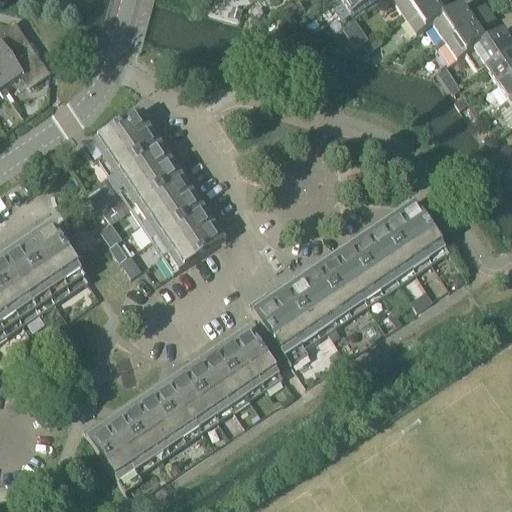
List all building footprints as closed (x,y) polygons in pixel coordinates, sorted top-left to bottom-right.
[(379,0),(378,0),(338,0),(336,2),(327,7),(340,26),(379,0)] [(402,23),(432,3),(429,0),(396,0),(390,5),(402,23)] [(436,0),(431,4),(402,23),(415,42),(431,31),(431,30),(444,21),(437,11),(443,7),(437,0),(436,0)] [(443,48),(473,28),(460,10),(444,21),(431,30),(431,31),(443,48)] [(478,24),(488,17),(483,10),(473,16),(478,24)] [(239,16),(231,14),(228,25),(237,27),(239,16)] [(488,17),(478,24),(484,32),(494,25),(488,17)] [(484,32),(478,24),(473,28),(443,48),(456,67),(464,61),(472,56),(472,55),(485,46),(484,46),(478,36),(484,32)] [(353,26),(340,35),(346,43),(359,35),(353,26)] [(0,92),(4,99),(7,97),(3,91),(19,80),(27,92),(47,79),(34,60),(36,58),(29,48),(27,49),(12,28),(0,36),(0,92)] [(485,46),(472,55),(472,56),(464,61),(476,79),(484,73),(511,54),(511,50),(501,34),(484,46),(485,46)] [(496,91),(511,80),(511,54),(484,73),(496,91)] [(445,74),(437,80),(444,90),(448,96),(456,91),(445,74)] [(511,80),(496,91),(508,109),(511,106),(511,80)] [(172,280),(224,244),(149,133),(154,129),(142,112),(80,154),(81,156),(86,152),(97,168),(102,165),(176,275),(171,278),(172,280)] [(248,309),(291,372),(292,371),(291,370),(307,360),(304,355),(304,354),(319,344),(316,339),(442,253),(447,259),(448,258),(412,206),(269,303),(266,298),(248,309)] [(85,290),(87,289),(48,231),(0,263),(0,340),(82,284),(85,290)] [(134,267),(130,261),(119,268),(123,274),(134,267)] [(453,279),(451,285),(455,290),(464,285),(457,276),(453,279)] [(431,306),(424,296),(413,304),(420,314),(431,306)] [(64,328),(59,321),(52,326),(57,333),(64,328)] [(339,342),(332,331),(325,336),(333,347),(339,342)] [(100,424),(82,436),(124,498),(126,497),(122,492),(138,481),(135,476),(277,380),(280,385),(282,384),(246,332),(103,429),(100,424)] [(40,344),(35,336),(27,342),(33,349),(40,344)] [(345,366),(337,354),(328,361),(335,372),(345,366)] [(180,474),(175,467),(167,472),(172,480),(180,474)]
